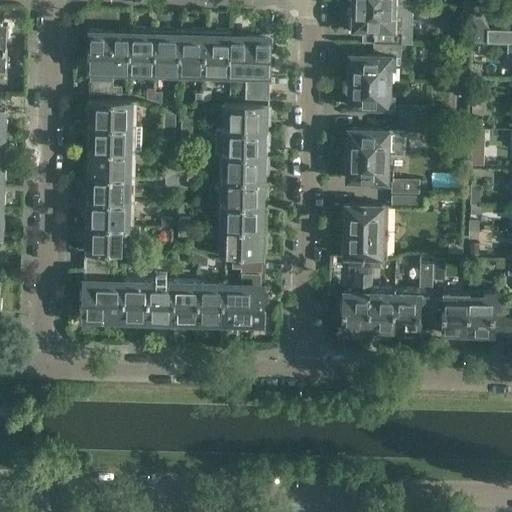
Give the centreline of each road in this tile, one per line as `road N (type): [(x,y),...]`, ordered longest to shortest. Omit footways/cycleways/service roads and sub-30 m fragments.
road 1 (residential): [(302,373),(310,0)]
road 2 (residential): [(38,365),(51,0)]
road 3 (residential): [(302,373),(38,365)]
road 4 (residential): [(38,483),(299,489)]
road 5 (residential): [(299,489),(511,504)]
road 6 (residential): [(511,373),(302,373)]
